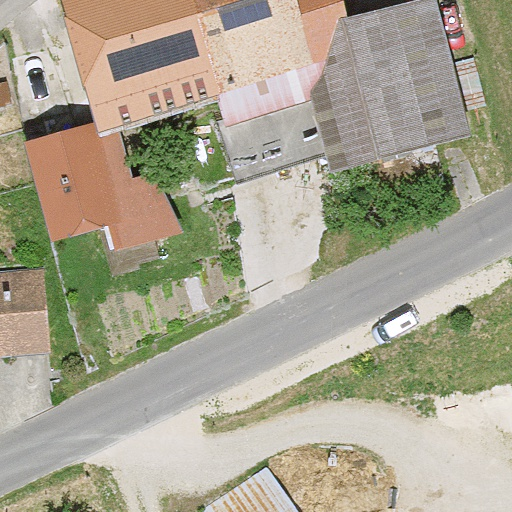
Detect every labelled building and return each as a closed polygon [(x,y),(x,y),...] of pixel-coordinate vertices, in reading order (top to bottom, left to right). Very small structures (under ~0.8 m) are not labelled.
[(316,38),(365,16),(359,0),(75,0),(111,119),(125,115),(129,126),(239,91),(251,128),(324,100),(316,38)] [(343,174),(487,144),(442,0),(434,0),(365,16),(316,38),(324,100),(343,174)] [(36,141),(67,247),(156,221),(129,126),(125,115),(111,119),(36,141)] [(0,256),(0,357),(51,354),(45,254),(0,256)] [(310,511),(269,458),(197,511),(310,511)]
